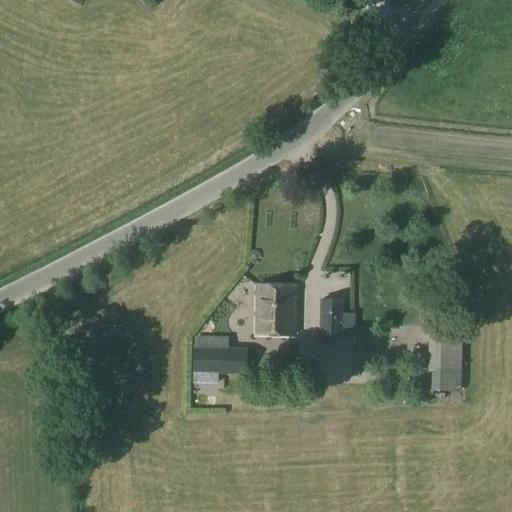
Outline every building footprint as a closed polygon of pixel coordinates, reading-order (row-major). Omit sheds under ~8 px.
[(342,170),(359,172),(360,162),(343,160),(342,170)] [(256,284),(255,335),(294,335),(294,284),(256,284)] [(319,300),(319,337),(342,338),(343,300),(319,300)] [(430,336),(429,370),(462,371),(463,337),(430,336)] [(192,339),(191,364),(224,364),(224,338),(192,339)]
